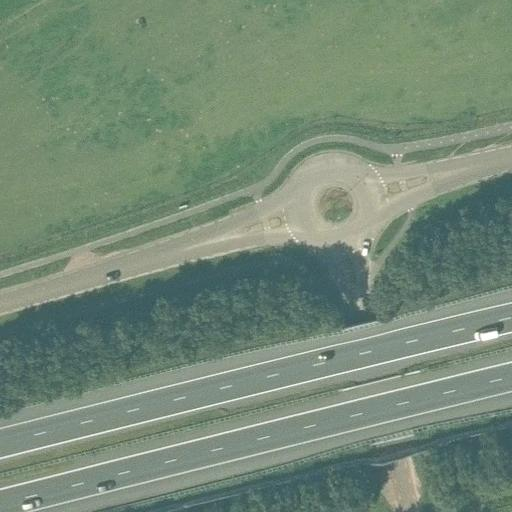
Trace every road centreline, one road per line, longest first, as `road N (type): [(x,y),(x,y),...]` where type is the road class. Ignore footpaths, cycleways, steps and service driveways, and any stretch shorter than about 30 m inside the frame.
road 1 (motorway): [(511,316),(0,445)]
road 2 (motorway): [(0,505),(511,380)]
road 3 (unclassified): [(213,239),(0,304)]
road 4 (unclassified): [(402,487),(360,311)]
